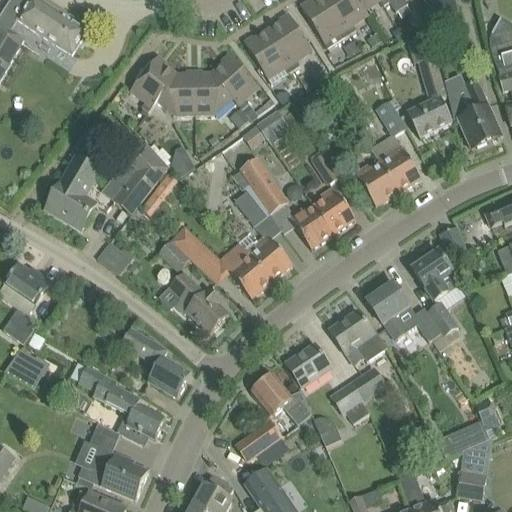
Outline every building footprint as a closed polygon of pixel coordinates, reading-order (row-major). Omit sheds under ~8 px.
[(34,2),(31,0),(13,0),(5,14),(31,31),(72,58),(88,34),(71,23),(35,0),(34,2)] [(351,37),(327,0),(321,0),(303,12),(322,42),(322,41),(329,52),(344,42),(351,37)] [(327,0),(351,37),(357,33),(355,30),(371,19),(368,14),(364,7),(359,0),(327,0)] [(390,0),(359,0),(364,7),(368,14),(382,5),(390,19),(399,14),(399,13),(390,0)] [(390,0),(399,13),(399,14),(403,21),(412,15),(408,8),(409,7),(403,0),(390,0)] [(426,0),(434,32),(433,33),(436,45),(464,38),(455,0),(426,0)] [(291,19),(269,34),(294,73),(301,69),(298,66),(314,55),(291,19)] [(0,84),(25,42),(0,26),(0,84)] [(511,28),(500,32),(499,34),(497,36),(496,38),(495,40),(494,41),(494,43),(493,45),(493,47),(493,48),(493,50),(493,52),(501,79),(499,80),(503,95),(511,93),(511,96),(511,104),(507,107),(511,125),(511,28)] [(403,29),(393,35),(400,46),(410,40),(403,29)] [(436,45),(433,33),(409,44),(415,67),(419,66),(431,109),(409,119),(420,142),(453,126),(437,62),(440,61),(436,45)] [(294,73),(269,34),(246,48),(269,84),(285,74),(288,78),(294,73)] [(367,43),(372,51),(383,44),(378,37),(367,43)] [(354,45),(343,51),(350,62),(361,56),(354,45)] [(212,77),(233,101),(241,111),(243,113),(250,107),(247,104),(261,91),(256,86),(232,59),(212,77)] [(149,116),(158,103),(178,78),(157,61),(135,89),(131,95),(145,106),(142,110),(149,116)] [(177,118),(196,118),(195,77),(178,78),(158,103),(177,118)] [(215,117),(233,101),(212,77),(195,77),(196,118),(215,117)] [(311,78),(301,85),(306,94),(307,95),(317,88),(311,78)] [(455,126),(459,124),(472,152),(502,139),(478,85),(467,90),(462,78),(446,85),(455,126)] [(297,80),(288,86),(297,100),(306,94),(301,85),(297,80)] [(372,151),(381,167),(399,197),(422,183),(402,149),(396,139),(408,132),(396,113),(400,110),(387,87),(381,90),(389,105),(377,113),(392,139),(372,151)] [(300,104),(310,121),(328,111),(318,94),(300,104)] [(280,97),(278,99),(284,108),(292,103),(288,96),(280,97)] [(244,114),(252,124),(259,119),(251,109),(244,114)] [(239,133),(250,124),(241,113),(231,122),(239,133)] [(258,127),(270,144),(270,143),(273,147),(286,138),(282,133),(289,128),(278,113),(258,127)] [(222,135),(210,143),(215,150),(227,142),(222,135)] [(148,146),(134,158),(106,195),(133,216),(169,170),(148,146)] [(176,153),(172,168),(181,182),(196,171),(183,149),(176,153)] [(313,165),(328,188),(340,180),(325,157),(313,165)] [(83,231),(93,215),(97,208),(88,203),(103,176),(90,170),(77,162),(47,213),(64,223),(65,221),(83,231)] [(235,205),(255,229),(288,207),(258,162),(241,173),(250,187),(245,191),(248,195),(235,205)] [(399,197),(381,167),(370,174),(368,170),(356,177),(377,211),(399,197)] [(143,212),(151,220),(179,185),(170,178),(143,212)] [(323,204),(315,210),(334,238),(356,223),(334,192),(321,201),(323,204)] [(511,224),(511,208),(487,218),(493,233),(511,224)] [(334,238),(315,210),(304,217),(301,213),(290,221),(312,254),(334,238)] [(172,247),(189,263),(191,261),(211,281),(225,266),(229,271),(227,273),(252,303),(273,285),(251,260),(239,246),(221,262),(187,230),(172,247)] [(441,238),(448,256),(451,261),(467,254),(457,231),(441,238)] [(259,252),(251,260),(273,285),(293,268),(269,239),(257,249),(259,252)] [(121,277),(134,259),(111,243),(98,261),(121,277)] [(180,273),(189,263),(172,247),(163,257),(180,273)] [(511,248),(499,254),(509,280),(511,278),(511,248)] [(457,273),(453,276),(440,256),(414,273),(428,294),(429,293),(437,305),(447,298),(463,287),(457,273)] [(19,268),(6,287),(36,308),(52,286),(33,273),(31,276),(19,268)] [(185,317),(187,315),(212,339),(230,319),(218,308),(222,304),(211,293),(207,297),(184,277),(170,291),(182,302),(176,308),(185,317)] [(395,287),(368,305),(379,322),(384,328),(385,328),(396,344),(418,329),(430,346),(442,338),(433,323),(429,317),(425,312),(416,318),(412,311),(406,303),(395,287)] [(443,307),(429,317),(433,323),(442,338),(444,341),(457,332),(459,331),(443,307)] [(19,314),(4,334),(25,348),(39,328),(19,314)] [(378,335),(375,337),(359,314),(330,334),(346,357),(347,357),(355,368),(365,362),(368,366),(389,352),(378,335)] [(149,385),(161,392),(178,402),(193,378),(165,361),(169,354),(132,332),(123,348),(158,369),(149,385)] [(457,332),(444,341),(449,348),(461,340),(457,332)] [(287,368),(298,384),(303,392),(332,372),(316,348),(287,368)] [(6,376),(35,393),(42,380),(43,381),(51,368),(37,360),(37,361),(22,353),(6,376)] [(128,429),(138,435),(156,444),(167,423),(140,408),(142,404),(124,395),(117,391),(119,386),(89,370),(79,388),(97,396),(94,401),(107,407),(133,420),(128,429)] [(373,373),(353,387),(364,405),(385,390),(373,373)] [(291,400),(286,394),(273,378),(265,385),(259,384),(256,387),(256,393),(253,395),(273,419),(283,411),(298,430),(313,417),(301,395),(291,400)] [(372,416),(364,405),(353,387),(332,402),(344,419),(347,416),(353,424),(355,428),(372,416)] [(497,430),(499,425),(488,400),(483,403),(484,405),(475,408),(484,428),(492,432),(497,430)] [(321,421),(315,424),(327,451),(343,444),(335,426),(327,421),(321,421)] [(237,449),(249,465),(282,440),(271,425),(237,449)] [(428,429),(415,435),(431,468),(444,462),(428,429)] [(461,435),(438,445),(447,465),(466,457),(469,455),(461,435)] [(95,487),(118,497),(137,505),(149,476),(134,469),(136,464),(118,456),(117,457),(91,446),(82,468),(84,469),(79,480),(80,481),(87,484),(95,487)] [(0,486),(17,461),(0,449),(0,486)] [(294,511),(268,473),(246,488),(262,511),(294,511)] [(462,476),(458,501),(471,503),(475,478),(462,476)] [(399,484),(410,511),(453,511),(450,504),(439,508),(437,504),(428,508),(415,477),(399,484)] [(475,478),(471,503),(483,505),(487,480),(475,478)] [(206,490),(197,507),(206,511),(229,511),(233,505),(228,503),(235,492),(213,480),(207,490),(206,490)] [(80,481),(78,486),(92,493),(95,487),(87,484),(80,481)] [(81,494),(73,511),(125,511),(108,504),(90,497),(89,498),(81,494)] [(367,511),(362,500),(350,506),(353,511),(367,511)]
